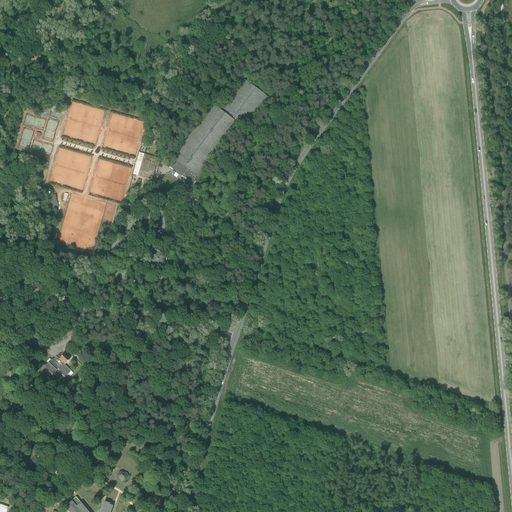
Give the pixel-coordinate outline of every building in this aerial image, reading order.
[(219,110),(237,123),(239,120),(249,128),(270,99),(240,77),(219,106),(221,108),(219,110)] [(237,123),(219,110),(208,102),(169,157),(174,161),(169,167),(187,180),(185,183),(190,187),(197,177),(200,179),(239,125),(237,123)] [(158,158),(146,155),(139,153),(133,175),(152,180),(158,158)] [(48,197),(49,199),(51,209),(58,207),(55,195),(48,197)] [(107,214),(103,220),(110,223),(114,217),(107,214)] [(71,371),(62,364),(63,363),(65,365),(70,359),(64,353),(59,359),(56,357),(54,360),(53,359),(50,361),(50,362),(49,363),(48,363),(45,367),(53,375),(57,371),(59,373),(65,378),(71,371)] [(121,480),(120,481),(122,481),(124,481),(126,481),(127,479),(128,478),(128,476),(127,474),(126,473),(125,473),(122,472),(119,472),(117,475),(118,478),(121,480)] [(65,507),(69,511),(111,511),(113,506),(110,505),(110,504),(105,502),(100,511),(89,511),(77,497),(65,507)]
